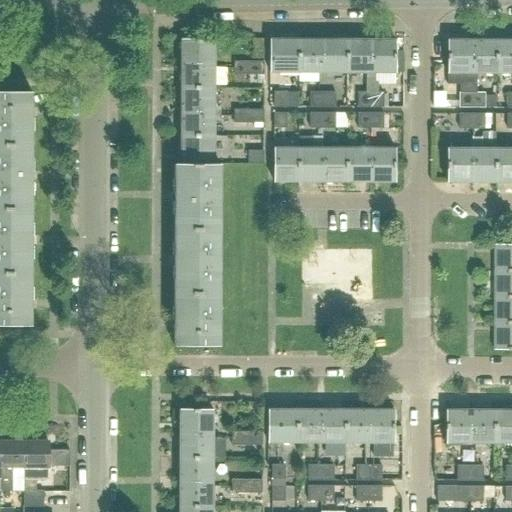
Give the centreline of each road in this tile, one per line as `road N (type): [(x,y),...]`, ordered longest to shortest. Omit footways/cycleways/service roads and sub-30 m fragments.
road 1 (unclassified): [(90,367),(87,0)]
road 2 (residential): [(90,367),(418,368)]
road 3 (residential): [(418,200),(419,0)]
road 4 (residential): [(418,368),(418,200)]
road 5 (residential): [(418,200),(269,199)]
road 6 (unclassified): [(90,511),(90,367)]
road 7 (residential): [(417,511),(418,368)]
